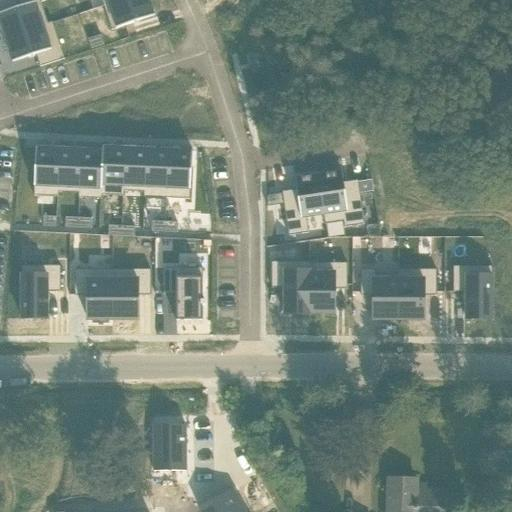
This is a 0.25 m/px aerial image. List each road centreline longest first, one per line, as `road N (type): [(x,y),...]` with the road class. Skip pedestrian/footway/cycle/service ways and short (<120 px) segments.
road 1 (unclassified): [(244,372),(511,378)]
road 2 (residential): [(0,106),(23,108),(208,56)]
road 3 (residential): [(241,157),(244,372)]
road 4 (unclassified): [(0,370),(213,372)]
road 5 (residential): [(241,157),(379,145)]
